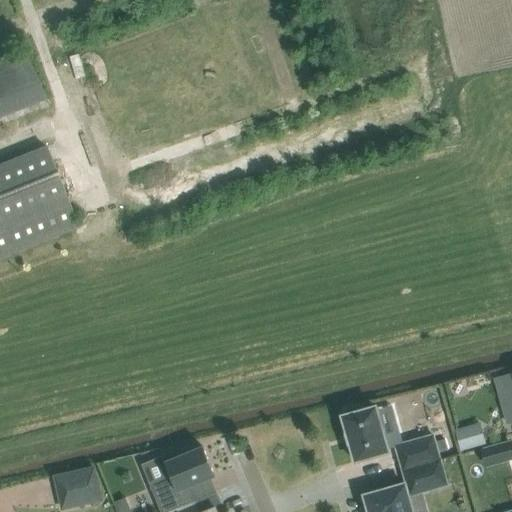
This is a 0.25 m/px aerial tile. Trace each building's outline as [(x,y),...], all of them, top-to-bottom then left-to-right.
[(27,54),(0,64),(0,119),(46,101),(27,54)] [(0,257),(78,227),(47,148),(0,166),(0,257)] [(495,379),(499,396),(511,392),(511,373),(510,374),(495,379)] [(347,434),(346,435),(349,445),(350,444),(355,462),(389,453),(376,407),(361,411),(360,406),(346,410),(347,415),(342,417),(347,434)] [(480,426),(454,434),(460,453),(460,454),(483,448),(486,447),(480,426)] [(396,446),(403,471),(440,460),(433,435),(396,446)] [(488,465),(511,458),(511,444),(511,440),(486,447),(483,448),(488,465)] [(151,488),(160,511),(167,511),(196,500),(190,487),(215,477),(203,447),(178,457),(177,454),(158,458),(164,483),(151,488)] [(409,484),(364,496),(368,510),(363,511),(412,511),(408,496),(447,486),(440,461),(405,470),(409,484)] [(56,477),(60,497),(63,509),(82,504),(102,500),(94,469),(56,477)] [(200,511),(196,500),(167,511),(217,511),(216,508),(205,511),(200,511)]
